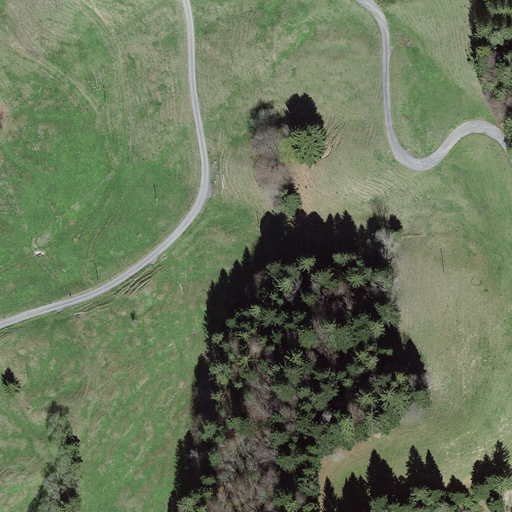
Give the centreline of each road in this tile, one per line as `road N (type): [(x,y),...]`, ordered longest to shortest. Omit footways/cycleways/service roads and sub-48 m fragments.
road 1 (track): [(0,325),(105,288),(169,241),(196,208),(205,173),(185,0)]
road 2 (track): [(365,0),(385,31),(397,153),(427,163),(472,126),(498,134),(511,150)]
